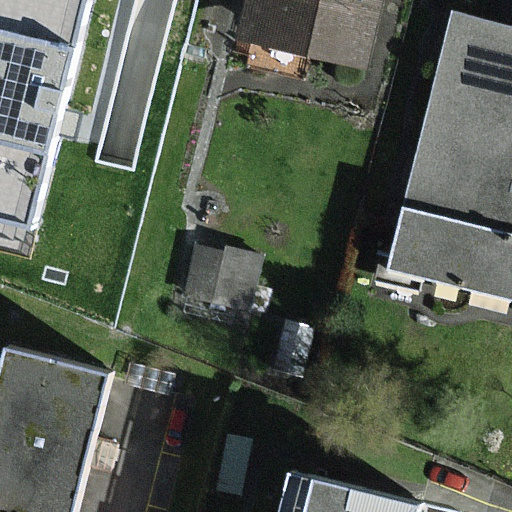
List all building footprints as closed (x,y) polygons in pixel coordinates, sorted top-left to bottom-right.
[(152,0),(34,0),(22,52),(133,79),(152,0)] [(387,0),(248,0),(239,40),(372,69),(387,0)] [(511,21),(460,8),(393,273),(511,302),(511,21)] [(198,230),(185,283),(251,299),(264,245),(198,230)] [(72,511),(89,446),(105,376),(7,348),(0,376),(0,511),(72,511)] [(420,511),(422,505),(310,480),(301,511),(420,511)]
